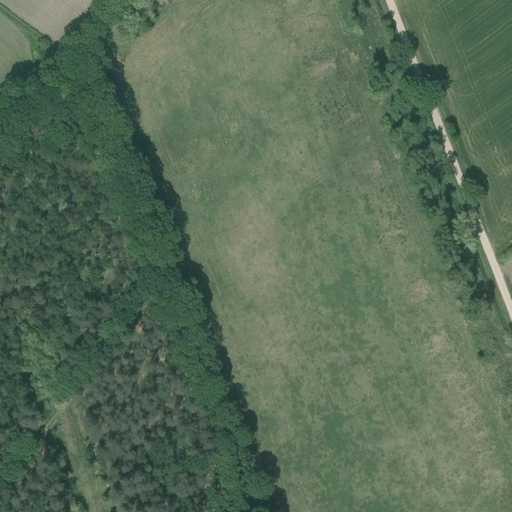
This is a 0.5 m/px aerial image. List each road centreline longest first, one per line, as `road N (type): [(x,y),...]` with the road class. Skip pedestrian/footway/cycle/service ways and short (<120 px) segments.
road 1 (track): [(386,0),(511,320)]
road 2 (track): [(0,148),(116,0)]
